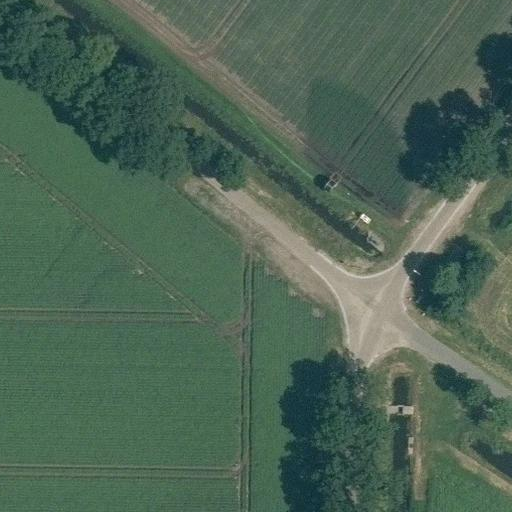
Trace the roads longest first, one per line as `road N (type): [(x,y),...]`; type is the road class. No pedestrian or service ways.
road 1 (unclassified): [(0,4),(371,308)]
road 2 (unclassified): [(371,308),(511,122)]
road 3 (unclassified): [(354,511),(355,365),(371,308)]
road 4 (unclassified): [(371,308),(511,401)]
